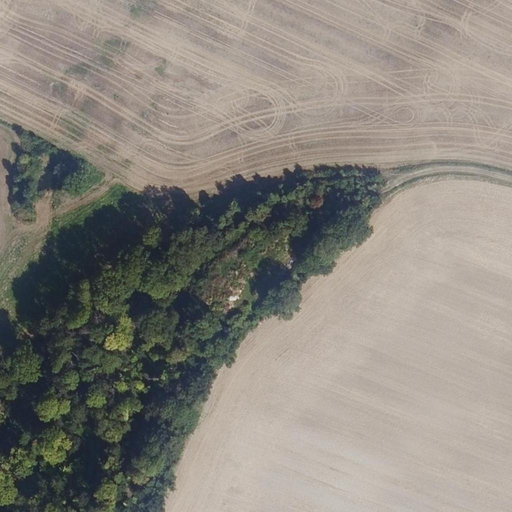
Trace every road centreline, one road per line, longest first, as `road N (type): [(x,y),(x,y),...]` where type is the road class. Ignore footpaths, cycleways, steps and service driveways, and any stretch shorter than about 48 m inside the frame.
road 1 (track): [(0,376),(131,262),(226,205),(347,173),(434,164)]
road 2 (track): [(214,338),(232,308),(332,211),(434,164),(511,180)]
